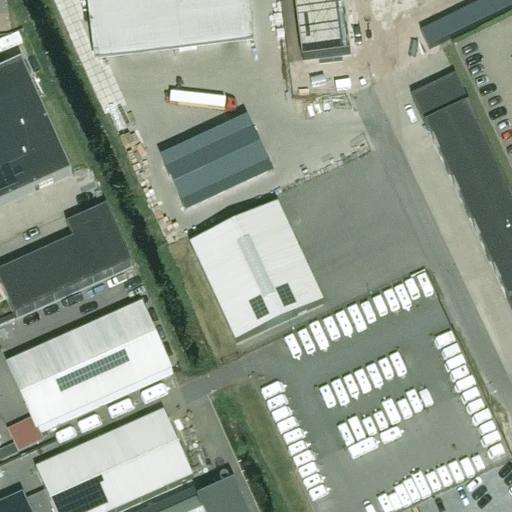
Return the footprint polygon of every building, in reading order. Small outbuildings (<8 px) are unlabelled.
[(87,0),(93,48),(253,29),(249,0),(87,0)] [(346,0),(297,0),(305,60),(353,54),(346,0)] [(0,141),(48,120),(23,64),(0,74),(0,141)] [(456,79),(441,86),(454,114),(469,107),(456,79)] [(441,86),(426,93),(439,121),(454,114),(441,86)] [(426,93),(412,100),(425,127),(439,121),(426,93)] [(439,121),(425,127),(436,149),(480,129),(469,107),(454,114),(439,121)] [(48,120),(0,141),(0,208),(73,176),(48,120)] [(480,129),(436,149),(446,171),(490,151),(480,129)] [(490,151),(446,171),(456,193),(500,173),(490,151)] [(500,173),(456,193),(467,215),(510,194),(500,173)] [(511,197),(510,194),(467,215),(477,237),(511,220),(511,197)] [(324,307),(279,210),(192,251),(236,347),(324,307)] [(0,276),(0,285),(16,321),(133,268),(108,211),(68,229),(74,243),(0,276)] [(511,220),(477,237),(487,259),(511,247),(511,220)] [(511,247),(487,259),(498,281),(511,274),(511,247)] [(511,274),(498,281),(508,303),(511,300),(511,274)] [(404,312),(409,323),(432,311),(426,300),(404,312)] [(173,376),(143,308),(10,368),(40,435),(173,376)] [(434,330),(453,375),(470,368),(451,323),(434,330)] [(274,367),(256,375),(282,428),(299,420),(274,367)] [(122,511),(193,481),(165,416),(36,473),(53,511),(122,511)] [(31,418),(10,427),(19,447),(40,438),(31,418)] [(246,511),(235,488),(199,504),(180,511),(246,511)] [(0,511),(27,511),(24,503),(23,501),(0,511)]
